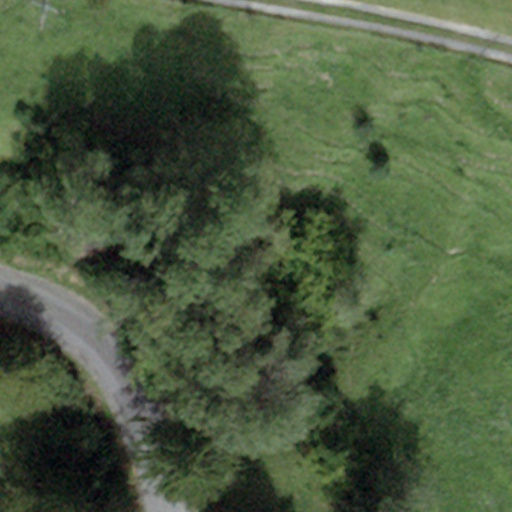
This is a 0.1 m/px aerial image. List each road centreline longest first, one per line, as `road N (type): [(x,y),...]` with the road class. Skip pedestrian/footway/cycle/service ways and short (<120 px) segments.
road 1 (tertiary): [(0,294),(44,307),(104,351),(137,399),(168,511)]
road 2 (track): [(511,47),(239,0)]
